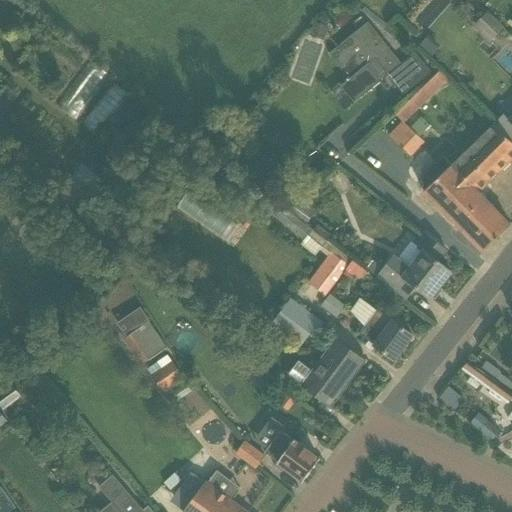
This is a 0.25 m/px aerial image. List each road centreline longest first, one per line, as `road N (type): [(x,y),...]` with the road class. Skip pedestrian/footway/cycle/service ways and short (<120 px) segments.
road 1 (residential): [(377,427),(511,260)]
road 2 (residential): [(511,492),(377,427)]
